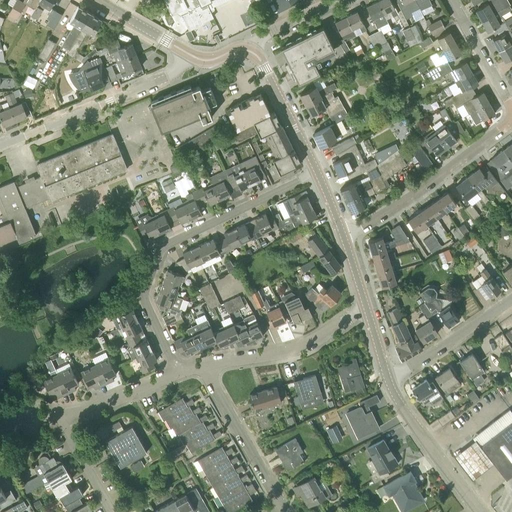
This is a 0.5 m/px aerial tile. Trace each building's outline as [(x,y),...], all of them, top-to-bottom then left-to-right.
[(25,4),(17,0),(16,0),(6,19),(13,23),(15,19),(16,20),(25,4)] [(35,8),(31,15),(38,19),(45,5),(50,8),(54,0),(39,0),(38,2),(36,6),(35,7),(35,8)] [(165,0),(173,15),(180,12),(183,14),(182,15),(189,30),(191,30),(204,23),(203,22),(214,17),(208,7),(213,5),(223,0),(165,0)] [(273,0),(279,10),(291,3),(289,0),(273,0)] [(390,0),(379,0),(377,1),(383,13),(390,10),(393,17),(397,14),(394,8),(395,8),(390,0)] [(418,4),(415,0),(402,0),(403,2),(398,5),(405,18),(411,15),(409,12),(410,11),(410,13),(419,8),(419,7),(418,4)] [(415,0),(418,4),(419,7),(419,8),(420,10),(431,4),(429,0),(415,0)] [(476,10),(482,21),(509,5),(506,0),(488,0),(490,2),(476,10)] [(383,13),(377,1),(366,6),(373,19),(377,28),(388,23),(383,14),(383,13)] [(508,26),(510,25),(511,23),(511,16),(505,21),(502,15),(511,10),(509,5),(482,21),(488,31),(505,22),(508,26)] [(64,45),(70,48),(90,13),(79,6),(70,21),(76,24),(64,45)] [(62,14),(52,9),(47,18),(50,20),(47,24),(54,29),(62,14)] [(357,11),(346,16),(352,29),(359,26),(362,32),(366,30),(363,23),(364,23),(357,11)] [(90,13),(70,48),(67,53),(72,57),(80,62),(84,57),(75,52),(88,30),(93,34),(102,19),(90,13)] [(352,29),(346,16),(335,22),(344,39),(339,41),(344,52),(349,49),(345,40),(349,38),(349,39),(356,35),(352,29)] [(431,24),(428,26),(433,34),(445,27),(440,19),(431,24)] [(417,23),(410,27),(412,32),(414,36),(418,43),(423,40),(422,33),(417,23)] [(493,40),(499,51),(511,44),(511,43),(511,34),(510,31),(511,30),(511,27),(510,25),(508,26),(497,32),(499,36),(493,40)] [(299,83),(320,73),(315,62),(316,61),(318,65),(322,63),(320,59),(336,52),(323,27),(281,48),(296,78),(299,83)] [(402,31),(409,46),(417,43),(410,27),(402,31)] [(395,56),(381,29),(374,33),(380,45),(385,54),(387,60),(395,56)] [(189,30),(185,32),(189,41),(195,39),(191,30),(189,30)] [(437,39),(443,49),(456,43),(450,32),(437,39)] [(374,33),(368,36),(374,48),(380,45),(374,33)] [(433,42),(430,37),(419,43),(422,48),(433,42)] [(38,56),(46,61),(56,43),(48,39),(38,56)] [(113,55),(117,63),(136,55),(132,43),(121,48),(118,40),(106,45),(111,56),(113,55)] [(436,53),(442,63),(447,61),(449,60),(462,53),(456,43),(443,49),(436,53)] [(511,57),(511,43),(511,44),(499,51),(505,61),(511,57)] [(99,55),(104,53),(102,46),(96,49),(99,55)] [(355,51),(358,57),(365,54),(361,48),(355,51)] [(387,60),(384,54),(376,59),(378,64),(387,60)] [(111,65),(105,68),(110,81),(111,82),(132,73),(131,71),(141,67),(136,55),(117,63),(120,72),(115,74),(111,65)] [(110,81),(105,68),(100,57),(89,62),(87,60),(77,71),(84,90),(92,88),(92,89),(105,84),(102,78),(108,76),(110,82),(111,82),(110,81)] [(428,69),(424,61),(416,65),(420,73),(428,69)] [(467,62),(452,70),(449,72),(455,83),(473,73),(467,62)] [(436,67),(436,66),(425,72),(426,74),(423,76),(425,79),(428,77),(429,78),(439,72),(436,67)] [(429,78),(431,83),(441,77),(441,76),(439,72),(429,78)] [(446,107),(453,103),(466,96),(464,91),(478,83),(473,73),(455,83),(458,88),(459,87),(462,92),(461,92),(443,102),(446,107)] [(34,87),(38,79),(29,75),(25,83),(34,87)] [(300,94),(307,106),(333,91),(332,90),(337,87),(334,82),(326,86),(323,82),(300,94)] [(191,86),(151,102),(152,105),(154,109),(162,129),(163,129),(161,125),(198,109),(203,120),(213,116),(200,85),(192,89),(191,86)] [(33,96),(32,89),(24,90),(25,97),(33,96)] [(325,108),(334,124),(336,123),(340,120),(348,115),(338,95),(334,97),(332,93),(333,92),(333,91),(307,106),(312,116),(325,108)] [(469,114),(478,109),(489,102),(483,92),(468,100),(466,96),(453,103),(456,109),(464,104),(469,114)] [(5,96),(7,102),(15,121),(27,116),(21,102),(18,104),(13,93),(5,96)] [(261,136),(265,134),(265,133),(281,125),(274,111),(270,113),(261,93),(246,100),(248,104),(243,106),(242,102),(227,109),(235,127),(232,128),(239,142),(259,132),(261,136)] [(15,121),(7,102),(1,105),(0,105),(0,115),(4,126),(15,121)] [(478,109),(484,120),(495,113),(489,102),(478,109)] [(398,113),(393,103),(382,108),(388,118),(398,113)] [(446,123),(435,132),(439,137),(447,147),(457,140),(450,131),(455,127),(452,123),(450,118),(444,108),(439,111),(441,115),(444,120),(446,123)] [(458,120),(452,123),(455,127),(458,133),(464,130),(458,120)] [(336,123),(334,124),(314,134),(320,146),(342,136),(336,123)] [(215,125),(210,129),(216,138),(221,135),(215,125)] [(265,133),(265,134),(269,141),(286,133),(282,125),(281,125),(265,133)] [(205,132),(210,142),(216,138),(210,129),(205,132)] [(439,137),(435,132),(433,129),(418,141),(428,154),(434,150),(437,155),(447,147),(439,137)] [(199,135),(205,145),(210,142),(205,132),(199,135)] [(269,141),(273,149),(290,141),(286,133),(269,141)] [(0,194),(0,195),(0,194),(0,244),(18,237),(20,242),(36,235),(25,207),(51,196),(52,200),(127,169),(112,134),(38,164),(39,164),(37,165),(42,176),(16,187),(14,181),(0,186),(0,194)] [(225,134),(216,139),(221,146),(229,141),(225,134)] [(194,138),(199,148),(205,145),(199,135),(194,138)] [(353,136),(332,147),(336,155),(356,142),(353,136)] [(188,141),(194,151),(199,148),(194,138),(188,141)] [(221,147),(216,138),(212,141),(216,150),(221,147)] [(183,144),(189,154),(194,151),(188,141),(183,144)] [(273,149),(277,157),(294,149),(290,141),(273,149)] [(511,142),(503,150),(511,161),(511,142)] [(378,164),(398,150),(399,149),(396,143),(374,153),(376,157),(374,157),(375,158),(378,164)] [(183,144),(178,148),(177,148),(181,158),(189,154),(183,144)] [(433,163),(420,146),(412,151),(426,169),(433,163)] [(294,149),(277,157),(273,159),(275,163),(272,165),(278,179),(282,177),(282,178),(295,171),(300,169),(298,165),(301,163),(294,149)] [(361,193),(345,201),(351,213),(367,205),(366,204),(373,201),(370,195),(387,187),(384,181),(407,164),(398,150),(378,164),(376,166),(380,175),(371,180),(369,181),(372,187),(365,190),(361,192),(361,193)] [(511,161),(503,150),(492,158),(492,159),(495,163),(490,167),(500,181),(504,178),(505,179),(511,173),(511,161)] [(361,173),(367,171),(376,166),(378,164),(375,158),(365,163),(354,168),(348,156),(334,162),(340,175),(347,172),(349,178),(361,173)] [(245,161),(240,164),(251,185),(261,180),(266,177),(259,161),(248,167),(245,161)] [(240,163),(225,170),(233,188),(238,185),(241,190),(246,187),(248,191),(252,190),(250,185),(251,185),(240,164),(240,163)] [(177,164),(176,164),(170,167),(173,173),(180,171),(177,164)] [(340,189),(345,201),(361,193),(361,192),(365,190),(372,187),(369,181),(371,180),(380,175),(376,166),(367,171),(370,178),(357,185),(356,182),(340,189)] [(479,168),(468,176),(478,190),(480,189),(484,186),(487,189),(487,192),(495,194),(495,190),(503,191),(504,190),(486,166),(481,170),(479,168)] [(213,183),(220,199),(231,194),(228,190),(233,188),(225,170),(210,177),(213,183)] [(472,205),(479,199),(481,198),(480,197),(484,195),(480,189),(478,190),(468,176),(456,185),(467,199),(471,204),(472,205)] [(176,188),(171,178),(161,182),(166,192),(176,188)] [(202,188),(197,190),(203,202),(208,199),(210,204),(220,199),(213,183),(208,185),(209,188),(203,191),(202,188)] [(187,200),(184,201),(192,218),(202,213),(198,204),(203,202),(197,190),(191,193),(192,194),(186,197),(187,200)] [(448,191),(438,198),(447,210),(457,203),(448,191)] [(295,213),(296,214),(312,206),(307,196),(302,198),(300,193),(282,201),(289,216),(295,213)] [(489,200),(484,195),(480,197),(481,198),(485,203),(489,200)] [(169,207),(168,208),(174,221),(176,225),(181,223),(192,218),(184,201),(182,202),(180,198),(168,204),(169,207)] [(438,198),(428,205),(437,218),(447,210),(438,198)] [(146,205),(143,199),(138,201),(140,207),(146,205)] [(474,220),(480,215),(472,205),(471,204),(465,209),(474,220)] [(428,205),(418,212),(427,225),(437,218),(428,205)] [(312,206),(296,214),(298,219),(301,217),(303,223),(317,216),(312,206)] [(158,213),(152,215),(161,233),(171,228),(176,225),(174,221),(168,208),(163,210),(164,213),(160,216),(158,213)] [(427,225),(418,212),(408,220),(417,232),(427,225)] [(266,230),(272,228),(268,218),(266,213),(255,219),(250,221),(252,226),(258,238),(268,234),(266,230)] [(279,213),(273,216),(276,222),(282,220),(279,213)] [(137,223),(138,225),(133,227),(134,229),(139,227),(143,235),(145,240),(150,238),(161,233),(152,215),(148,218),(144,219),(137,223)] [(273,216),(268,218),(272,228),(274,231),(279,228),(273,216)] [(245,223),(235,228),(243,245),(248,243),(246,240),(252,237),(253,240),(258,238),(252,226),(250,221),(245,224),(245,223)] [(459,238),(470,232),(465,223),(454,229),(459,238)] [(509,234),(506,224),(497,226),(500,237),(509,234)] [(368,241),(372,253),(386,249),(386,248),(396,246),(409,241),(400,225),(392,230),(398,238),(394,240),(384,243),(382,237),(368,241)] [(227,238),(221,240),(227,252),(227,253),(233,250),(231,247),(236,245),(238,248),(243,245),(235,228),(224,233),(227,238)] [(308,240),(333,272),(341,266),(314,230),(311,232),(314,236),(308,240)] [(288,235),(284,237),(283,237),(278,240),(280,245),(286,242),(287,244),(291,241),(288,235)] [(476,240),(473,235),(465,241),(468,246),(476,240)] [(214,238),(203,243),(210,257),(215,255),(216,257),(227,252),(221,240),(216,243),(214,238)] [(441,246),(436,239),(427,245),(432,253),(441,246)] [(203,243),(194,248),(201,265),(206,263),(205,260),(210,257),(203,243)] [(185,258),(176,262),(186,271),(192,269),(191,266),(195,264),(196,267),(201,265),(194,248),(183,253),(185,258)] [(372,253),(375,264),(389,260),(386,249),(372,253)] [(442,261),(452,257),(449,249),(439,253),(442,261)] [(229,274),(236,270),(230,260),(224,263),(229,274)] [(304,272),(315,266),(312,260),(300,266),(304,272)] [(375,264),(379,276),(393,271),(389,260),(375,264)] [(168,269),(164,280),(178,285),(179,280),(183,281),(186,271),(176,262),(173,271),(168,269)] [(511,264),(503,271),(511,282),(511,281),(511,264)] [(490,296),(491,296),(501,290),(486,268),(480,272),(482,275),(473,282),(477,288),(476,289),(484,300),(490,296)] [(393,271),(379,276),(382,288),(397,283),(393,271)] [(164,280),(160,291),(177,297),(179,292),(176,291),(178,285),(164,280)] [(210,283),(199,288),(202,293),(213,288),(210,283)] [(305,295),(320,308),(327,301),(331,305),(341,293),(332,284),(326,290),(320,284),(314,289),(312,287),(305,295)] [(425,302),(426,301),(434,314),(438,311),(449,326),(460,318),(450,304),(443,308),(442,306),(443,301),(440,298),(436,297),(437,292),(434,288),(428,287),(420,292),(425,302)] [(202,293),(205,299),(215,293),(213,288),(202,293)] [(280,306),(278,302),(270,306),(267,299),(264,301),(258,290),(250,294),(258,308),(265,304),(268,311),(267,312),(274,326),(286,320),(284,316),(280,306)] [(170,306),(167,314),(180,314),(182,310),(179,309),(183,299),(177,297),(160,291),(156,301),(170,306)] [(218,299),(215,293),(205,299),(207,304),(218,299)] [(235,297),(240,308),(245,306),(240,295),(235,297)] [(285,299),(278,302),(280,306),(284,316),(290,313),(294,321),(299,321),(301,320),(301,319),(312,314),(308,306),(305,308),(299,295),(286,301),(285,299)] [(229,300),(235,311),(240,308),(235,297),(229,300)] [(207,304),(210,310),(221,304),(218,299),(207,304)] [(235,311),(229,300),(223,303),(229,314),(235,311)] [(426,301),(425,302),(423,303),(419,305),(419,306),(424,314),(418,318),(423,324),(416,329),(424,342),(438,333),(428,318),(434,314),(426,301)] [(117,329),(122,327),(121,326),(137,319),(133,309),(128,311),(126,306),(109,313),(117,329)] [(423,349),(418,341),(414,343),(411,336),(404,320),(398,308),(392,311),(398,323),(393,326),(400,341),(402,344),(395,348),(402,361),(423,349)] [(167,326),(182,319),(180,314),(167,314),(167,315),(162,317),(167,326)] [(254,314),(244,319),(246,324),(254,340),(264,335),(257,321),(254,314)] [(126,337),(128,341),(144,333),(142,329),(137,319),(121,326),(122,327),(123,331),(126,330),(129,335),(126,337)] [(243,320),(234,324),(237,331),(240,337),(240,338),(243,345),(254,340),(246,324),(244,319),(243,319),(243,320)] [(207,320),(197,324),(207,345),(217,341),(214,333),(207,320)] [(229,324),(223,326),(229,341),(230,343),(240,338),(240,337),(237,331),(234,324),(233,322),(229,324)] [(190,337),(197,350),(207,345),(197,324),(187,329),(190,337)] [(219,331),(214,333),(217,341),(220,347),(230,343),(229,341),(223,326),(218,328),(219,331)] [(96,327),(93,332),(99,337),(103,331),(96,327)] [(132,359),(136,358),(135,357),(152,349),(147,339),(144,333),(128,341),(131,347),(127,349),(132,359)] [(509,362),(511,360),(511,347),(503,333),(494,338),(501,349),(509,362)] [(197,350),(190,337),(185,339),(183,337),(174,341),(180,353),(185,350),(187,355),(197,350)] [(135,357),(136,358),(138,362),(141,361),(144,366),(140,367),(143,373),(155,367),(152,362),(157,360),(152,349),(135,357)] [(460,361),(472,379),(484,371),(472,353),(460,361)] [(93,360),(95,364),(105,385),(114,380),(112,376),(117,374),(109,357),(108,358),(106,355),(104,355),(93,360)] [(363,391),(362,387),(365,386),(361,373),(358,374),(354,362),(338,367),(344,384),(342,385),(345,392),(355,389),(356,393),(363,391)] [(95,364),(81,371),(89,387),(93,385),(95,389),(105,385),(95,364)] [(71,367),(57,373),(67,394),(76,389),(74,385),(79,383),(71,367)] [(454,375),(455,374),(453,372),(449,367),(436,376),(447,394),(461,385),(454,375)] [(67,394),(57,373),(43,380),(51,396),(56,394),(58,398),(67,394)] [(321,393),(315,374),(302,378),(302,382),(297,383),(295,381),(294,381),(301,403),(314,399),(315,402),(323,399),(321,393)] [(443,398),(438,390),(433,382),(430,384),(426,379),(412,388),(419,399),(420,398),(424,404),(428,402),(432,405),(443,398)] [(249,394),(252,401),(251,402),(252,404),(255,414),(256,413),(255,410),(282,402),(277,386),(249,394)] [(479,399),(473,390),(466,394),(473,403),(479,399)] [(352,411),(363,435),(379,428),(371,411),(370,412),(367,407),(380,401),(377,395),(360,402),(362,406),(361,406),(361,407),(352,411)] [(164,421),(166,420),(165,419),(190,405),(195,403),(192,399),(185,403),(183,398),(183,397),(157,412),(157,413),(159,412),(164,421)] [(171,428),(172,427),(197,413),(201,410),(199,407),(192,411),(190,406),(190,405),(165,419),(166,420),(171,428)] [(456,416),(455,415),(452,410),(451,410),(438,419),(442,426),(456,416)] [(177,436),(179,435),(204,421),(208,418),(206,415),(199,418),(196,414),(197,413),(172,427),(177,436)] [(112,433),(122,427),(119,421),(108,427),(112,433)] [(184,444),(186,443),(210,429),(210,430),(211,429),(215,426),(213,422),(206,426),(203,422),(204,421),(179,435),(184,444)] [(511,422),(481,446),(507,480),(511,475),(511,422)] [(327,429),(333,443),(342,439),(336,425),(327,429)] [(147,452),(132,426),(106,441),(121,467),(147,452)] [(186,443),(191,452),(216,438),(222,434),(220,430),(213,434),(210,430),(210,429),(186,443)] [(299,454),(304,451),(296,437),(276,449),(280,457),(283,456),(286,461),(283,462),(288,470),(301,463),(304,462),(299,454)] [(386,470),(398,463),(393,455),(392,455),(383,439),(367,448),(373,459),(372,460),(373,460),(379,471),(370,476),(374,483),(390,475),(389,474),(389,475),(386,470)] [(198,460),(203,469),(228,455),(234,451),(232,447),(225,451),(222,446),(223,446),(222,446),(198,460)] [(350,460),(346,454),(340,457),(344,463),(350,460)] [(203,469),(208,478),(233,464),(239,460),(237,456),(230,460),(227,455),(228,455),(203,469)] [(48,481),(49,481),(67,470),(63,462),(58,465),(53,456),(49,459),(48,457),(47,457),(46,456),(45,456),(43,456),(42,456),(41,457),(40,458),(39,458),(39,459),(38,461),(39,462),(39,464),(39,465),(46,476),(42,479),(41,478),(38,477),(21,486),(25,494),(48,481)] [(17,466),(18,461),(16,457),(9,461),(13,468),(17,466)] [(141,460),(131,466),(134,472),(145,466),(141,460)] [(208,478),(213,487),(238,473),(244,469),(242,465),(235,469),(232,464),(233,464),(208,478)] [(58,498),(60,497),(72,489),(68,481),(72,479),(67,470),(49,481),(58,498)] [(406,510),(415,505),(414,504),(423,499),(414,482),(416,481),(411,471),(385,485),(385,484),(382,485),(383,486),(376,489),(380,497),(387,494),(388,497),(392,495),(401,511),(404,511),(407,511),(406,510)] [(213,487),(218,496),(243,481),(243,482),(249,478),(247,474),(240,478),(237,473),(238,473),(213,487)] [(322,478),(316,481),(313,477),(297,486),(308,506),(325,497),(326,498),(332,495),(322,478)] [(218,496),(223,504),(254,487),(252,483),(245,487),(242,482),(243,482),(243,481),(218,496)] [(60,497),(68,511),(71,511),(84,505),(79,497),(83,494),(78,486),(72,489),(60,497)] [(0,508),(16,500),(11,490),(4,493),(1,487),(0,487),(0,508)] [(210,511),(196,487),(185,493),(196,511),(201,511),(210,511)] [(254,487),(223,504),(227,511),(231,511),(253,500),(253,499),(252,500),(250,495),(257,491),(254,487)] [(196,511),(185,493),(175,499),(182,511),(196,511)] [(350,506),(346,498),(340,501),(345,509),(350,506)] [(182,511),(175,499),(164,505),(168,511),(182,511)] [(20,511),(28,507),(24,500),(1,511),(20,511)] [(35,510),(43,506),(39,500),(32,504),(35,510)] [(71,511),(90,511),(93,511),(88,502),(84,505),(71,511)]
